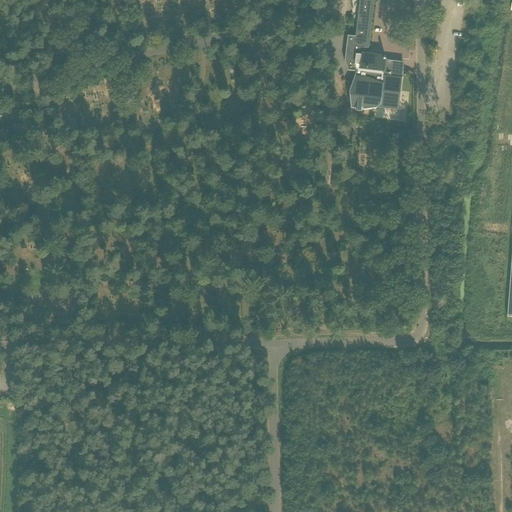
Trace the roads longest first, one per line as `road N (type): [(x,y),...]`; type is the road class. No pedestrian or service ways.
road 1 (unclassified): [(272,345),(402,341),(422,325),(421,12),(430,0)]
road 2 (unclassified): [(272,345),(0,346)]
road 3 (unclassified): [(275,511),(272,345)]
